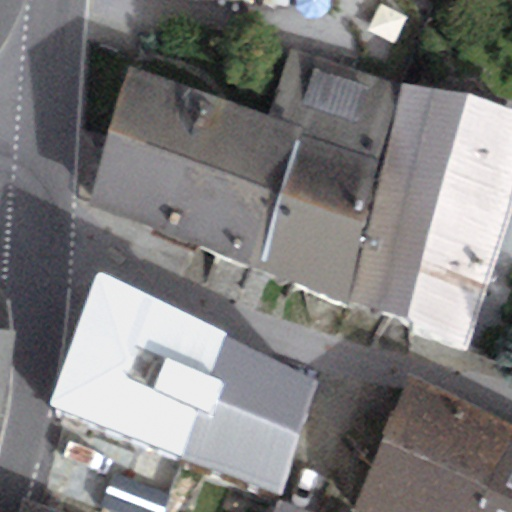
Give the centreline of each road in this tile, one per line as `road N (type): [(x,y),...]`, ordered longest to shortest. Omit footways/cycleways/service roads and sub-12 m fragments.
road 1 (residential): [(511,406),(299,347),(114,265),(40,249)]
road 2 (primary): [(40,249),(19,454),(0,511)]
road 3 (primary): [(59,0),(49,175)]
